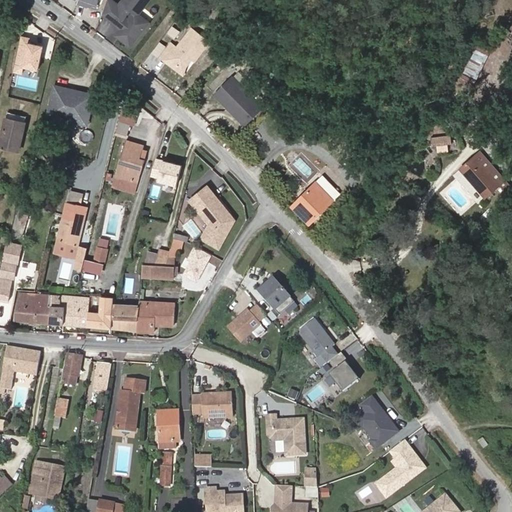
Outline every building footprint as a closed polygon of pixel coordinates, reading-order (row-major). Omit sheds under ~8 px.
[(126,13),(131,7),(138,13),(139,12),(148,0),(122,0),(118,5),(112,0),(106,0),(103,10),(122,25),(117,31),(131,42),(146,25),(131,13),(130,16),(126,13)] [(149,20),(139,12),(138,13),(131,7),(126,13),(130,16),(131,13),(146,25),(149,20)] [(185,69),(193,58),(195,60),(207,44),(189,31),(175,51),(169,46),(158,61),(182,78),(185,69)] [(234,77),(230,81),(243,94),(247,90),(234,77)] [(264,107),(247,90),(243,94),(230,81),(217,94),(246,124),(264,107)] [(55,85),(53,93),(61,95),(63,87),(55,85)] [(53,93),(49,115),(64,118),(65,113),(89,119),(95,94),(63,87),(61,95),(53,93)] [(7,112),(6,118),(26,122),(27,117),(7,112)] [(136,116),(121,112),(119,123),(133,127),(136,116)] [(65,113),(64,118),(88,124),(89,119),(65,113)] [(26,122),(6,118),(0,144),(0,145),(19,150),(26,122)] [(127,128),(120,126),(118,134),(126,135),(127,128)] [(257,129),(252,134),(263,145),(268,140),(257,129)] [(452,136),(433,137),(433,145),(453,143),(452,136)] [(117,176),(140,182),(146,161),(141,159),(145,147),(126,142),(117,176)] [(439,153),(452,150),(451,144),(438,146),(439,153)] [(475,157),(498,183),(503,188),(509,183),(481,151),(475,157)] [(300,156),(294,164),(309,177),(315,169),(300,156)] [(475,157),(461,169),(485,195),(498,183),(475,157)] [(177,185),(182,166),(156,159),(151,176),(159,178),(158,181),(177,185)] [(138,192),(140,182),(117,176),(114,186),(138,192)] [(315,183),(334,201),(341,194),(323,176),(315,183)] [(309,223),(331,199),(312,182),(290,206),(309,223)] [(202,204),(197,211),(208,224),(200,239),(217,248),(233,222),(226,214),(224,216),(221,213),(224,211),(206,188),(198,199),(202,204)] [(80,208),(83,196),(70,193),(67,204),(80,208)] [(193,206),(197,211),(202,204),(198,199),(193,206)] [(80,208),(67,204),(58,242),(78,246),(86,209),(80,208)] [(12,235),(22,238),(29,212),(19,209),(12,235)] [(177,224),(174,236),(179,237),(182,226),(177,224)] [(174,236),(171,246),(177,247),(179,237),(174,236)] [(107,263),(110,249),(107,249),(109,240),(101,239),(99,247),(98,247),(95,261),(107,263)] [(75,259),(78,246),(58,242),(55,254),(75,259)] [(177,247),(171,246),(169,255),(166,266),(174,267),(175,260),(174,259),(177,247)] [(84,266),(87,253),(81,251),(78,264),(84,266)] [(158,255),(149,252),(146,265),(166,266),(169,255),(159,252),(158,255)] [(17,263),(4,260),(1,276),(0,281),(0,299),(9,300),(12,281),(14,281),(17,263)] [(146,265),(143,264),(142,278),(174,279),(174,267),(166,266),(146,265)] [(296,301),(274,275),(259,288),(281,314),(296,301)] [(39,305),(40,294),(20,292),(14,321),(50,324),(52,306),(39,305)] [(53,295),(40,294),(39,305),(52,306),(53,295)] [(64,325),(67,296),(53,295),(52,306),(50,324),(64,325)] [(90,298),(67,296),(64,325),(88,327),(90,298)] [(140,305),(137,332),(155,334),(155,327),(175,327),(176,303),(157,302),(140,301),(140,305)] [(112,329),(137,332),(140,305),(116,303),(112,329)] [(242,341),(263,323),(261,321),(268,314),(259,304),(252,310),(249,308),(229,326),(242,341)] [(277,317),(272,312),(269,315),(274,320),(277,317)] [(105,314),(97,313),(97,327),(104,327),(105,314)] [(337,344),(317,319),(302,331),(302,334),(320,357),(322,356),(328,363),(332,360),(340,354),(335,346),(337,344)] [(351,332),(339,341),(351,357),(363,348),(351,332)] [(35,376),(39,352),(5,346),(0,373),(0,388),(3,389),(9,390),(12,372),(35,376)] [(348,360),(350,359),(344,351),(340,354),(332,360),(338,368),(348,360)] [(77,377),(79,377),(83,356),(68,354),(62,383),(75,386),(77,377)] [(351,364),(348,360),(338,368),(332,373),(345,390),(362,377),(351,364)] [(109,390),(112,364),(99,362),(95,388),(109,390)] [(136,412),(138,394),(145,394),(145,383),(131,382),(123,381),(122,392),(119,392),(118,410),(116,428),(134,430),(136,412)] [(297,399),(299,392),(293,389),(290,396),(297,399)] [(232,392),(202,393),(202,395),(203,411),(203,416),(233,415),(232,392)] [(203,411),(202,395),(192,395),(193,411),(203,411)] [(360,406),(366,414),(379,404),(373,396),(360,406)] [(57,398),(54,415),(64,417),(67,400),(57,398)] [(366,414),(355,423),(361,431),(366,427),(375,439),(372,441),(378,449),(401,431),(379,404),(366,414)] [(100,424),(103,412),(92,408),(88,420),(100,424)] [(178,410),(158,412),(161,443),(181,442),(178,410)] [(277,414),(269,414),(269,434),(275,439),(286,439),(287,454),(306,454),(305,419),(278,420),(277,414)] [(428,468),(407,439),(393,450),(399,458),(395,461),(400,467),(384,479),(395,493),(428,468)] [(162,485),(170,485),(172,454),(163,454),(162,485)] [(212,468),(213,456),(195,455),(196,467),(212,468)] [(62,468),(40,464),(34,496),(56,500),(62,468)] [(226,478),(244,477),(243,469),(226,470),(226,478)] [(318,487),(318,475),(308,474),(308,486),(318,487)] [(0,493),(10,483),(3,475),(0,477),(0,493)] [(395,493),(384,479),(379,483),(389,497),(395,493)] [(293,485),(278,484),(277,494),(279,494),(292,495),(293,485)] [(208,487),(208,511),(244,511),(244,494),(226,495),(226,491),(218,491),(217,486),(208,487)] [(320,497),(329,498),(329,487),(320,487),(320,497)] [(308,511),(309,504),(291,503),(292,495),(279,494),(278,502),(273,506),(272,511),(308,511)] [(462,511),(448,494),(425,511),(462,511)] [(27,510),(29,497),(23,496),(20,508),(27,510)] [(90,501),(87,511),(97,511),(99,503),(90,501)] [(99,503),(97,511),(114,511),(115,505),(99,503)]
